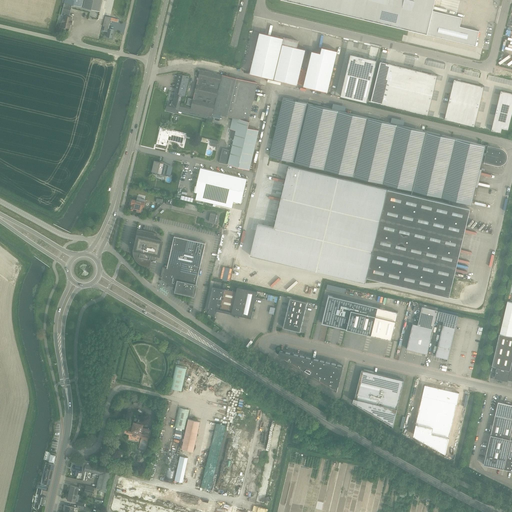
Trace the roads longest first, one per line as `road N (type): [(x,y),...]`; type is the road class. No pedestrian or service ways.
road 1 (unclassified): [(261,0),(258,13),(490,68),(507,0)]
road 2 (secondary): [(490,511),(241,366)]
road 3 (unclassified): [(511,393),(284,339),(250,358)]
road 4 (track): [(0,187),(58,215),(95,155),(115,53)]
road 5 (unclassified): [(250,358),(102,245)]
road 6 (secondary): [(93,282),(241,366)]
road 7 (secondary): [(241,366),(99,273)]
road 8 (unclassified): [(150,61),(0,26)]
road 9 (secondary): [(118,191),(150,61)]
road 10 (track): [(275,511),(290,448),(352,462)]
road 11 (tertiary): [(71,280),(55,327),(67,403)]
road 12 (tertiary): [(67,403),(62,333),(80,285)]
